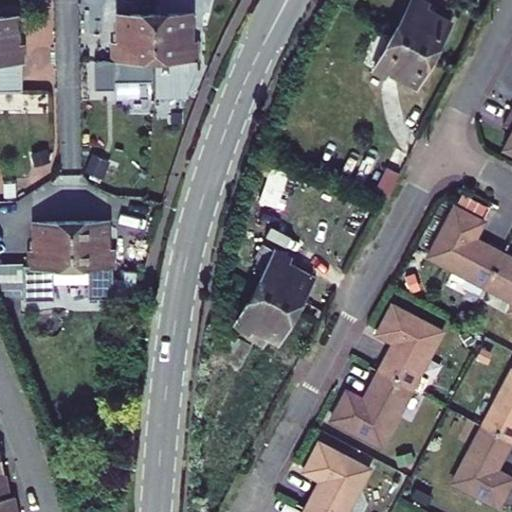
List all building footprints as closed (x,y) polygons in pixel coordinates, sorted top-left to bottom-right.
[(412,0),(395,34),(433,55),(451,21),(425,7),(428,3),(422,0),(412,0)] [(192,14),(155,15),(156,58),(182,58),(196,58),(198,58),(198,43),(193,43),(192,14)] [(155,15),(118,15),(119,45),(114,45),(114,82),(154,81),(155,69),(156,58),(155,15)] [(17,17),(0,17),(0,91),(23,91),(22,46),(17,46),(17,17)] [(416,86),(433,55),(395,34),(375,69),(388,76),(390,71),(416,86)] [(197,68),(196,58),(182,58),(183,68),(197,68)] [(511,110),(501,128),(510,133),(501,150),(511,155),(511,110)] [(271,167),(259,202),(277,208),(288,173),(271,167)] [(374,192),(386,198),(399,174),(387,168),(374,192)] [(136,237),(150,241),(160,203),(145,199),(136,237)] [(486,287),(504,253),(476,238),(485,221),(455,205),(428,256),(486,287)] [(108,222),(71,222),(34,223),(34,252),(29,252),(30,266),(24,266),(24,301),(53,300),(53,266),(71,266),(89,265),(90,298),(114,298),(113,265),(113,250),(108,250),(108,222)] [(256,289),(295,310),(313,278),(286,264),(289,259),(263,245),(253,265),(265,271),(256,289)] [(511,256),(504,253),(486,287),(511,300),(511,305),(509,310),(511,311),(511,256)] [(278,342),(295,310),(256,289),(244,310),(225,299),(216,315),(229,322),(226,328),(263,348),(269,338),(278,342)] [(394,342),(379,370),(413,388),(444,330),(393,303),(377,333),(394,342)] [(251,345),(219,327),(211,340),(219,344),(213,353),(240,367),(251,345)] [(511,369),(483,425),(511,440),(511,369)] [(331,419),(382,446),(413,388),(379,370),(364,398),(347,389),(331,419)] [(511,451),(511,440),(483,425),(452,483),(503,510),(511,492),(511,476),(502,471),(511,451)] [(321,480),(306,508),(313,511),(347,511),(370,468),(320,441),(304,471),(321,480)] [(0,447),(0,498),(10,497),(0,447)] [(0,511),(17,511),(14,496),(10,497),(0,498),(0,511)]
